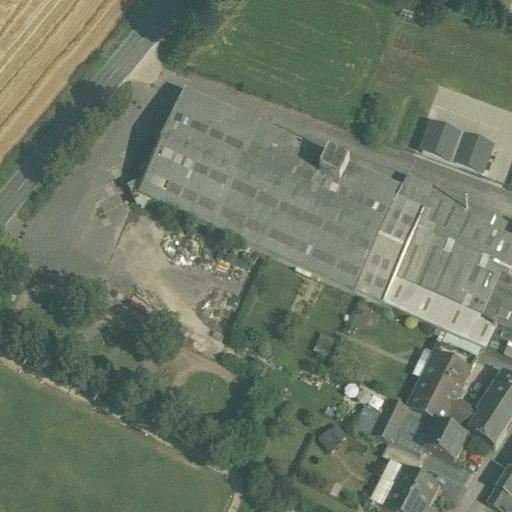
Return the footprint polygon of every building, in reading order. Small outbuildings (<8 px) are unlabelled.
[(136,199),(211,233),(257,130),(182,96),(136,199)] [(511,243),(489,233),(494,222),(406,182),(401,194),(257,130),(211,233),(511,367),(511,243)] [(491,151),(432,131),(422,158),(481,179),(491,151)] [(435,361),(408,416),(421,423),(436,430),(441,432),(456,405),(458,402),(457,402),(469,377),(435,361)] [(511,383),(506,380),(489,407),(511,422),(511,383)] [(476,418),(456,405),(441,432),(466,444),(469,438),(478,423),(475,421),(476,418)] [(511,427),(511,422),(489,407),(478,423),(469,438),(495,454),(511,427)] [(390,408),(383,421),(365,412),(354,434),(390,452),(408,416),(390,408)] [(436,430),(421,423),(418,430),(432,437),(436,430)] [(441,432),(436,430),(432,437),(423,455),(453,470),(466,444),(441,432)] [(332,434),(318,445),(330,458),(343,446),(332,434)] [(422,468),(390,452),(382,463),(392,467),(403,473),(416,480),(422,468)] [(267,479),(280,486),(287,471),(274,465),(267,479)] [(392,467),(371,507),(380,511),(382,511),(403,473),(392,467)] [(382,511),(429,511),(440,492),(416,480),(403,473),(382,511)] [(511,476),(509,474),(487,509),(491,511),(503,511),(511,498),(511,476)] [(511,511),(511,498),(503,511),(511,511)]
